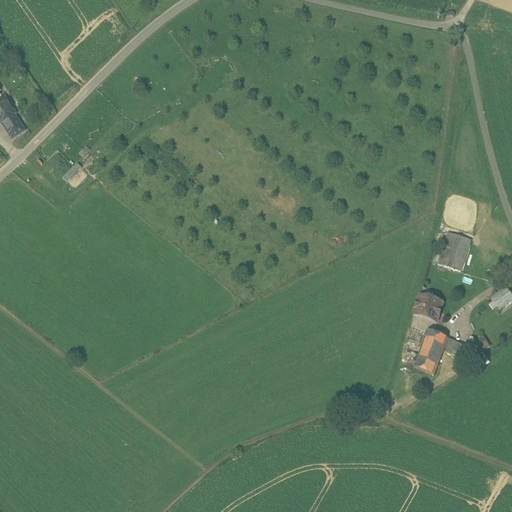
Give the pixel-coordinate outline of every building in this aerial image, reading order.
[(2,98),(0,99),(0,124),(1,123),(14,115),(15,114),(4,97),(2,98)] [(14,115),(1,123),(12,139),(24,131),(14,115)] [(80,155),(83,158),(91,150),(88,147),(80,155)] [(83,168),(77,163),(64,179),(70,184),(83,168)] [(471,241),(448,234),(447,234),(448,234),(438,265),(453,270),(453,271),(454,271),(455,270),(461,272),(460,272),(470,241),(471,241)] [(495,297),(503,307),(511,300),(511,297),(506,289),(495,297)] [(441,304),(420,297),(414,315),(436,322),(441,304)] [(483,338),(468,348),(427,331),(414,368),(433,376),(443,352),(468,362),(490,347),(483,338)]
